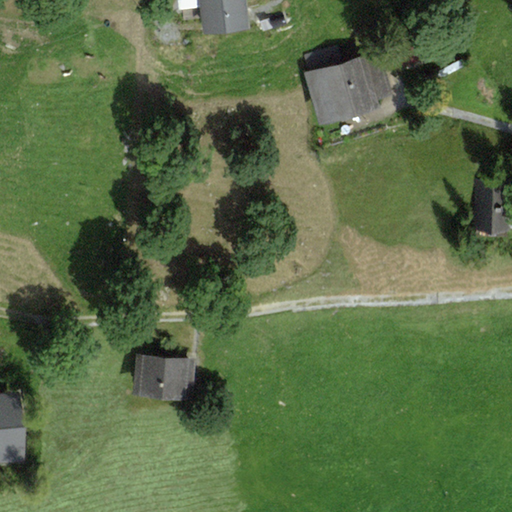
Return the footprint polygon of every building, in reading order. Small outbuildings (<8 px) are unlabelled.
[(202,0),(202,2),(205,23),(245,19),(242,0),(202,0)] [(376,95),(374,90),(389,86),(378,49),(339,60),(334,43),(303,52),(322,116),(335,112),(333,107),(376,95)] [(511,219),(511,202),(506,203),(506,178),(477,177),(477,219),(506,219),(511,219)] [(477,229),(506,229),(506,219),(477,219),(477,229)] [(141,352),(138,381),(186,385),(188,356),(141,352)] [(186,385),(192,385),(194,356),(188,356),(186,385)] [(0,448),(15,447),(11,399),(0,400),(0,448)]
